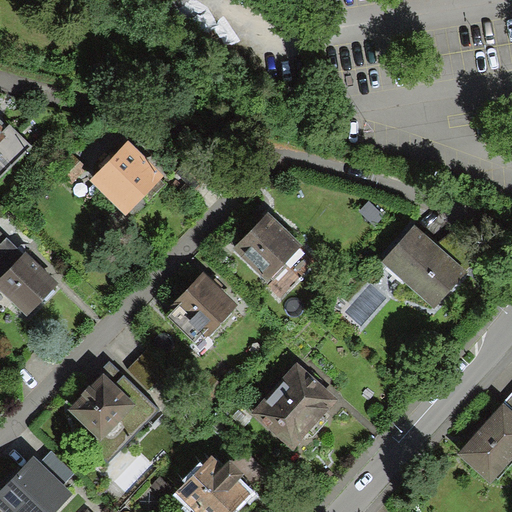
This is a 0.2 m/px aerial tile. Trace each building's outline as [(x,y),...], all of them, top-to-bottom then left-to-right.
[(0,177),(29,146),(0,118),(0,177)] [(157,178),(127,151),(89,191),(119,219),(157,178)] [(263,284),(295,250),(260,218),(229,252),(263,284)] [(433,243),(415,227),(383,262),(433,306),(465,270),(433,243)] [(59,291),(24,258),(0,284),(0,302),(26,326),(59,291)] [(228,308),(199,281),(162,321),(191,348),(228,308)] [(335,406),(293,367),(249,415),(291,454),(335,406)] [(113,459),(148,421),(103,380),(68,418),(113,459)] [(478,435),(463,452),(491,478),(511,454),(511,414),(504,407),(478,435)] [(46,511),(62,495),(25,460),(0,486),(0,500),(12,511),(46,511)] [(232,511),(248,496),(211,462),(173,503),(183,511),(232,511)]
